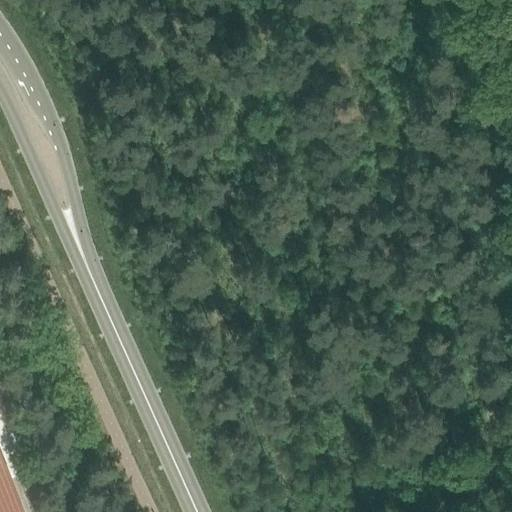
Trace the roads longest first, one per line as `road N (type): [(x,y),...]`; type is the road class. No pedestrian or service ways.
road 1 (secondary): [(93,277),(65,156),(0,33)]
road 2 (secondary): [(93,277),(199,511)]
road 3 (secondary): [(0,91),(50,205),(93,277)]
